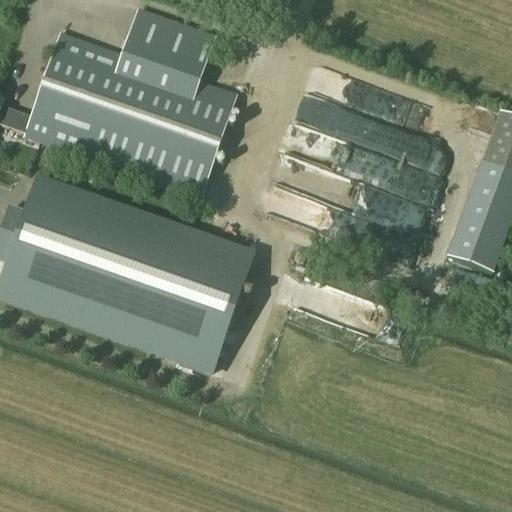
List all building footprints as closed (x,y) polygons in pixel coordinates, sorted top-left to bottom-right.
[(22,143),(200,206),(237,98),(200,85),(216,40),(137,13),(121,59),(59,37),(30,121),(24,138),(22,143)] [(378,91),(371,109),(397,119),(404,101),(378,91)] [(409,264),(448,146),(313,102),(304,127),(297,125),(276,189),(304,198),(294,227),(409,264)] [(0,130),(24,138),(30,121),(0,110),(2,105),(0,104),(0,130)] [(511,122),(498,117),(480,168),(446,262),(493,279),(511,225),(511,122)] [(255,257),(37,181),(24,216),(9,211),(0,235),(0,267),(5,269),(0,285),(0,307),(212,381),(255,257)]
